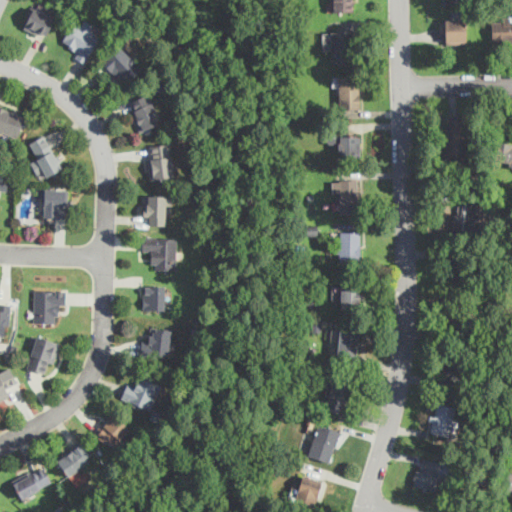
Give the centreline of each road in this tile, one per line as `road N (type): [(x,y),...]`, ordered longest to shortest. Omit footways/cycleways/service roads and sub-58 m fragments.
road 1 (residential): [(401,0),(405,333),(393,412),(363,511)]
road 2 (residential): [(0,61),(61,93),(93,130),(107,184),(98,352),(86,380),(57,410),(0,445)]
